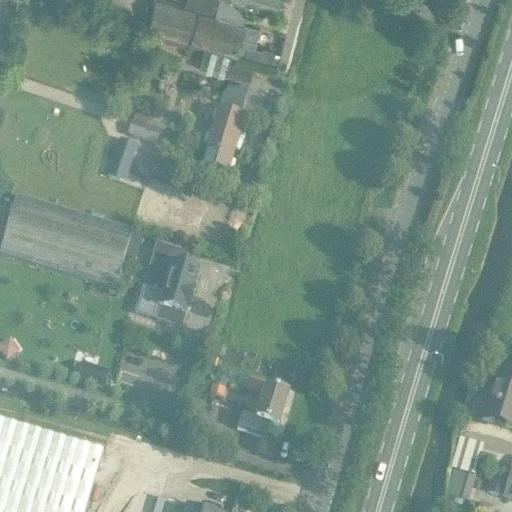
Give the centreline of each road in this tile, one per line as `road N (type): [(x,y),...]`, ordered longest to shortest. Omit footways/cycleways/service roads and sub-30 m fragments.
road 1 (unclassified): [(315,511),(472,0)]
road 2 (primary): [(380,511),(511,77)]
